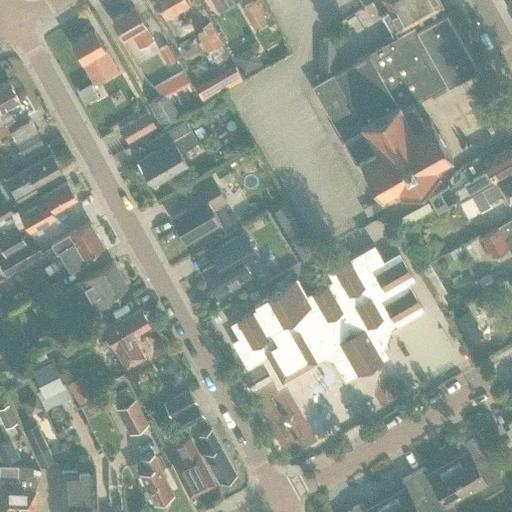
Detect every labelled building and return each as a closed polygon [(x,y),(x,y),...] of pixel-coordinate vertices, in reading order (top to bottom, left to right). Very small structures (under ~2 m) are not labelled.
[(187,18),(195,13),(188,2),(187,0),(156,0),(165,15),(180,6),(187,18)] [(255,0),(245,6),(242,8),(254,29),(267,22),(256,3),(255,0)] [(272,0),(256,0),(264,16),(277,10),(272,0)] [(360,20),(373,9),(365,0),(363,0),(351,10),(360,20)] [(437,7),(442,4),(439,0),(383,0),(389,11),(382,15),(392,32),(412,20),(415,26),(417,28),(441,14),(437,7)] [(131,33),(137,44),(144,41),(152,36),(145,24),(146,24),(135,6),(112,19),(123,37),(131,33)] [(343,140),(413,100),(423,95),(424,97),(425,96),(424,96),(446,83),(447,85),(478,68),(446,12),(441,14),(417,28),(415,26),(312,85),(337,128),(343,140)] [(207,51),(221,42),(209,20),(194,29),(207,51)] [(108,53),(105,48),(94,29),(71,42),(94,82),(117,68),(108,53)] [(336,68),(336,38),(318,38),(319,69),(336,68)] [(263,63),(252,45),(234,56),(245,74),(263,63)] [(176,60),(168,46),(160,50),(168,64),(176,60)] [(234,65),(225,70),(233,85),(242,80),(234,65)] [(0,84),(0,115),(5,124),(14,119),(11,113),(4,112),(2,108),(20,98),(9,79),(0,84)] [(204,101),(215,95),(207,80),(196,86),(204,101)] [(178,113),(168,93),(167,92),(160,96),(148,102),(160,123),(178,113)] [(414,102),(413,100),(343,140),(356,161),(359,159),(381,198),(383,197),(382,195),(389,191),(390,193),(391,192),(390,190),(397,187),(400,192),(398,193),(399,194),(440,171),(439,170),(438,171),(435,165),(442,161),(442,163),(444,162),(443,160),(450,157),(451,158),(452,157),(444,143),(445,143),(438,130),(437,131),(429,117),(428,117),(428,119),(423,122),(413,103),(414,102)] [(128,143),(152,130),(156,127),(147,112),(119,128),(128,143)] [(152,183),(187,163),(180,152),(198,141),(185,119),(155,136),(161,147),(139,160),(152,183)] [(24,158),(45,146),(36,131),(16,143),(24,158)] [(469,193),(511,169),(511,144),(483,160),(489,171),(464,184),(469,193)] [(51,153),(9,177),(8,178),(19,199),(37,188),(35,184),(61,170),(51,153)] [(215,171),(221,182),(232,176),(226,164),(215,171)] [(511,172),(472,195),(459,202),(468,218),(491,205),(489,202),(505,193),(509,200),(511,198),(511,172)] [(181,195),(188,206),(171,216),(185,239),(219,219),(213,207),(226,200),(213,177),(181,195)] [(67,181),(39,197),(19,208),(31,229),(55,215),(52,211),(77,197),(67,181)] [(0,218),(13,211),(12,211),(6,199),(0,202),(0,218)] [(269,213),(279,228),(294,219),(285,203),(269,213)] [(398,227),(415,218),(409,207),(392,217),(398,227)] [(511,217),(482,235),(492,254),(507,245),(511,254),(511,253),(511,217)] [(84,255),(103,243),(90,220),(70,232),(70,233),(51,244),(57,254),(62,250),(74,268),(70,270),(71,271),(88,261),(84,255)] [(26,243),(18,230),(0,240),(0,247),(5,255),(26,243)] [(209,251),(216,262),(203,269),(216,293),(251,273),(244,262),(258,254),(244,231),(209,251)] [(36,241),(8,257),(0,262),(0,266),(4,273),(42,251),(36,241)] [(383,347),(385,346),(390,330),(424,310),(409,283),(415,279),(399,251),(384,260),(374,244),(333,267),(327,271),(332,280),(307,294),(297,276),(254,301),(258,307),(230,323),(238,337),(232,340),(247,367),(266,356),(282,383),(325,358),(333,359),(345,380),(388,356),(383,347)] [(465,256),(459,246),(450,251),(455,260),(458,258),(459,260),(465,256)] [(327,271),(333,267),(327,256),(313,264),(319,275),(327,271)] [(107,295),(126,284),(113,261),(76,282),(91,308),(109,298),(107,295)] [(36,311),(68,293),(60,280),(29,298),(36,311)] [(468,341),(482,334),(468,306),(453,314),(468,341)] [(145,356),(132,334),(150,324),(140,307),(104,329),(126,367),(145,356)] [(58,342),(67,356),(97,337),(88,324),(58,342)] [(0,356),(13,353),(7,332),(0,333),(0,356)] [(23,354),(5,358),(0,359),(0,380),(10,378),(27,370),(23,354)] [(32,371),(44,397),(65,388),(52,361),(32,371)] [(83,375),(68,383),(80,404),(84,402),(88,400),(95,396),(93,392),(90,388),(83,375)] [(148,423),(135,398),(128,384),(110,393),(130,432),(148,423)] [(185,427),(195,421),(204,416),(188,387),(163,402),(171,416),(177,412),(184,426),(185,426),(185,427)] [(67,394),(57,399),(64,413),(74,407),(67,394)] [(0,407),(0,418),(5,428),(17,422),(8,404),(0,407)] [(41,468),(54,462),(37,425),(24,432),(41,468)] [(195,437),(204,452),(220,481),(236,473),(220,444),(211,428),(195,437)] [(175,442),(182,457),(173,462),(189,495),(215,483),(197,450),(190,436),(175,442)] [(449,463),(466,492),(478,485),(484,496),(503,484),(476,436),(463,443),(468,452),(449,463)] [(20,456),(11,438),(0,443),(0,458),(2,464),(20,456)] [(173,492),(154,452),(130,464),(135,475),(140,473),(153,501),(153,502),(173,493),(173,491),(173,492)] [(76,469),(69,470),(69,460),(59,460),(61,511),(79,511),(78,482),(76,469)] [(425,466),(413,473),(435,511),(455,511),(460,509),(454,499),(466,492),(449,463),(430,474),(425,466)] [(0,464),(0,511),(16,511),(18,465),(0,464)] [(33,466),(18,465),(16,511),(34,511),(36,483),(37,477),(33,477),(33,466)] [(95,469),(76,469),(78,482),(79,511),(96,511),(95,481),(95,469)] [(435,511),(413,473),(401,480),(406,488),(386,499),(393,511),(435,511)] [(393,511),(386,499),(367,510),(362,502),(350,509),(351,511),(393,511)]
